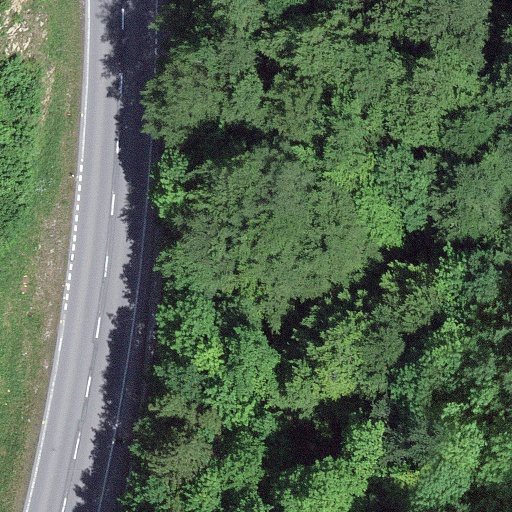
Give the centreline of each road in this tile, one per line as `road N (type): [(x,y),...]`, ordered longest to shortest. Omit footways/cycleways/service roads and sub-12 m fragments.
road 1 (secondary): [(64,511),(102,312),(123,0)]
road 2 (track): [(119,110),(169,67),(204,0)]
